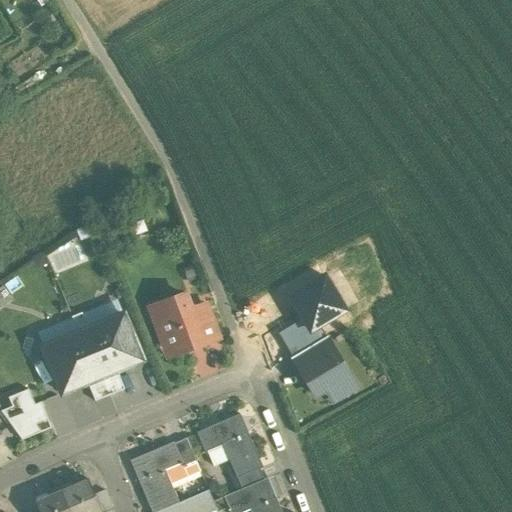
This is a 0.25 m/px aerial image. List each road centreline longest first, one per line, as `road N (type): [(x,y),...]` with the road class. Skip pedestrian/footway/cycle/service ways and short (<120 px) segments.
road 1 (track): [(68,0),(175,175),(253,384)]
road 2 (residential): [(97,435),(253,384),(268,397),(318,511)]
